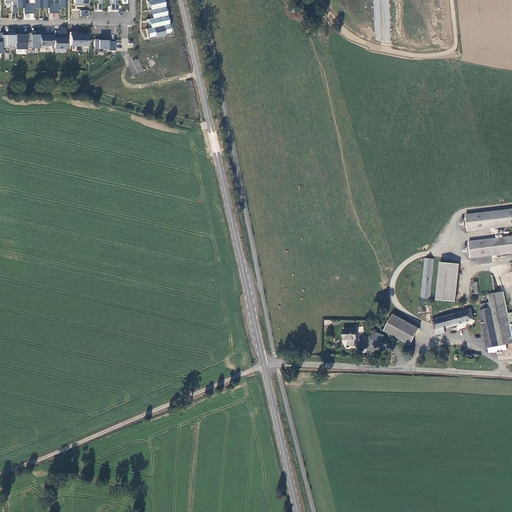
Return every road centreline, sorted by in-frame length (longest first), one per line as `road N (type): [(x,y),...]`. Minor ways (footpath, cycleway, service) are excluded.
road 1 (secondary): [(264,364),(182,0)]
road 2 (unclassified): [(0,474),(264,364)]
road 3 (unclassified): [(511,377),(264,364)]
road 4 (track): [(0,88),(81,91),(211,131)]
road 5 (secondary): [(298,511),(264,364)]
road 6 (residential): [(0,22),(124,20)]
